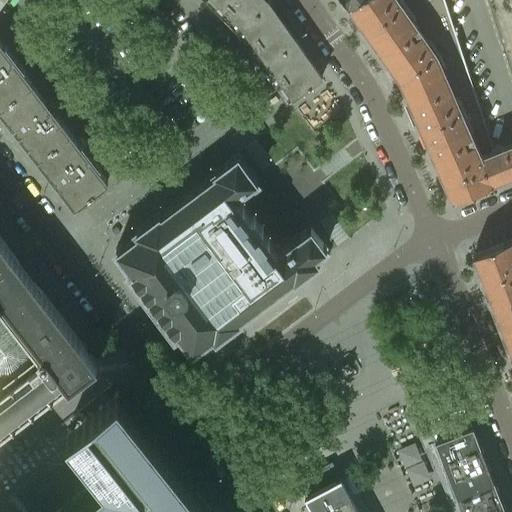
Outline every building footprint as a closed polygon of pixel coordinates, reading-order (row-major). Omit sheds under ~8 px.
[(210,0),(222,12),(233,0),(210,0)] [(268,1),(267,0),(233,0),(222,12),(238,27),(268,1)] [(444,0),(353,0),(349,4),(383,52),(447,7),(444,0)] [(511,0),(488,0),(493,12),(511,5),(511,0)] [(268,1),(238,27),(250,45),(283,21),(268,1)] [(511,5),(493,12),(511,71),(511,5)] [(447,7),(383,52),(400,76),(411,102),(470,76),(447,7)] [(283,21),(250,45),(263,63),(296,40),(283,21)] [(0,39),(0,105),(1,106),(32,82),(0,39)] [(296,40),(263,63),(276,81),(308,57),(296,40)] [(308,57),(276,81),(289,99),(322,76),(308,57)] [(470,76),(411,102),(433,153),(487,130),(470,76)] [(70,131),(46,99),(39,91),(32,82),(1,106),(8,115),(39,155),(70,131)] [(199,110),(199,111),(198,111),(198,112),(197,112),(197,113),(197,114),(197,115),(197,116),(197,117),(198,117),(198,118),(199,118),(199,119),(200,119),(201,119),(202,119),(203,119),(203,118),(204,118),(204,117),(205,117),(205,116),(205,115),(205,114),(205,113),(205,112),(204,112),(204,111),(203,111),(203,110),(202,110),(201,110),(200,110),(199,110)] [(511,171),(511,140),(493,148),(487,130),(433,153),(452,197),(492,181),(491,180),(511,171)] [(108,180),(70,131),(39,155),(76,204),(108,180)] [(137,232),(115,249),(129,268),(126,270),(174,334),(177,332),(192,350),(214,334),(216,337),(221,334),(225,338),(227,336),(225,334),(223,330),(227,327),(231,324),(235,327),(236,329),(239,328),(236,323),(240,319),(239,317),(293,276),(295,278),(319,260),(315,254),(326,246),(310,225),(282,247),(280,244),(275,244),(273,245),(260,229),(263,227),(254,215),(251,217),(239,200),(241,199),(242,194),(240,192),(258,178),(238,152),(214,170),(215,172),(160,212),(159,211),(135,229),(137,232)] [(0,444),(97,364),(0,238),(0,444)] [(511,295),(511,239),(511,240),(510,238),(474,253),(493,303),(511,295)] [(511,295),(493,303),(511,350),(511,295)] [(128,511),(130,511),(131,511),(214,511),(118,390),(67,431),(103,477),(58,511),(21,511),(0,486),(0,511),(128,511)] [(439,451),(442,459),(480,444),(465,407),(450,413),(451,416),(444,418),(443,415),(428,421),(437,444),(439,451)] [(408,420),(389,428),(422,504),(441,496),(408,420)] [(480,444),(442,459),(450,477),(487,463),(480,444)] [(487,463),(450,477),(457,496),(494,482),(487,463)] [(316,511),(350,494),(340,476),(305,495),(313,511),(316,511)] [(494,482),(457,496),(463,511),(471,511),(501,500),(494,482)] [(358,511),(350,494),(316,511),(358,511)] [(505,511),(501,500),(471,511),(505,511)]
